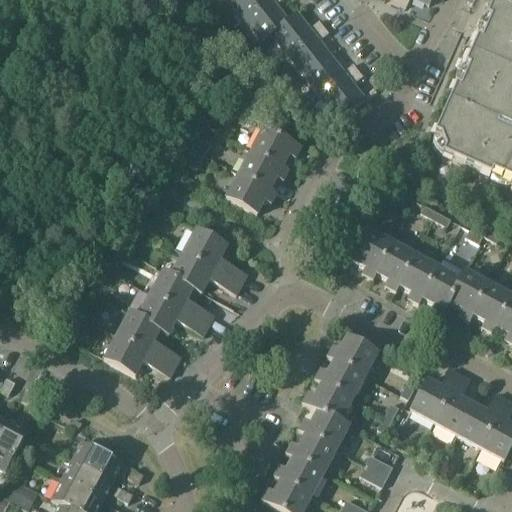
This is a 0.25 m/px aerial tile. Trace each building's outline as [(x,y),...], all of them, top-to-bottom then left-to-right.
[(228,0),(227,1),(244,23),(273,0),(228,0)] [(283,0),(273,0),(244,23),(261,45),(270,38),(288,24),(287,23),(275,8),(284,0),(283,0)] [(393,0),(391,5),(399,8),(402,0),(393,0)] [(402,0),(399,8),(405,11),(410,0),(429,9),(432,0),(402,0)] [(489,25),(480,46),(511,59),(511,17),(491,9),(488,17),(485,23),(489,25)] [(288,24),(270,38),(287,59),(323,31),(318,24),(309,32),(296,15),(287,23),(288,24)] [(323,31),(287,59),(304,81),(331,60),(318,44),(328,37),(323,31)] [(476,44),(463,71),(468,74),(511,93),(511,59),(480,46),(476,44)] [(331,60),(304,81),(321,102),(357,74),(352,68),(343,75),(331,60)] [(357,74),(321,102),(338,124),(365,103),(352,87),(362,80),(357,74)] [(454,92),(447,109),(511,137),(511,93),(468,74),(458,94),(454,92)] [(216,106),(209,120),(217,124),(224,111),(216,106)] [(511,137),(447,109),(433,140),(439,143),(443,156),(441,161),(489,182),(491,178),(511,187),(510,192),(511,192),(511,137)] [(263,132),(251,154),(281,171),(287,159),(294,163),(300,152),(263,132)] [(202,144),(195,157),(202,160),(209,148),(202,144)] [(251,154),(238,177),(269,194),(275,183),(281,186),(288,174),(281,171),(251,154)] [(195,157),(188,169),(196,173),(202,160),(195,157)] [(238,177),(225,202),(256,219),(263,205),(269,209),(276,197),(269,194),(238,177)] [(392,187),(388,194),(389,195),(402,202),(403,199),(406,194),(392,187)] [(424,210),(419,217),(432,224),(437,217),(424,209),(424,210)] [(437,217),(432,224),(445,231),(449,224),(437,217)] [(367,233),(351,265),(364,272),(361,278),(373,285),(376,278),(393,247),(378,239),(369,234),(367,233)] [(486,233),(482,240),(495,247),(499,239),(486,233)] [(195,234),(182,257),(241,289),(247,278),(219,263),(226,250),(195,234)] [(468,234),(464,241),(478,249),(482,241),(468,234)] [(393,247),(376,278),(387,284),(384,291),(395,297),(399,290),(415,259),(393,247)] [(182,257),(170,279),(193,291),(192,293),(200,298),(208,284),(235,299),(241,289),(182,257)] [(415,259),(399,290),(410,297),(407,303),(418,309),(422,303),(438,272),(415,259)] [(438,272),(422,303),(433,309),(429,315),(440,321),(441,321),(442,320),(449,306),(461,284),(459,283),(438,272)] [(162,275),(149,299),(207,330),(213,320),(185,305),(192,293),(193,291),(170,279),(162,275)] [(461,284),(449,306),(460,312),(457,319),(469,325),(473,319),(489,288),(463,275),(459,283),(461,284)] [(489,288),(473,319),(484,325),(481,332),(492,338),(495,331),(511,301),(489,288)] [(149,299),(137,321),(160,333),(158,335),(167,340),(174,326),(201,340),(207,330),(149,299)] [(511,300),(511,301),(495,331),(507,338),(504,344),(511,348),(511,300)] [(128,316),(115,340),(175,372),(180,361),(153,346),(158,335),(160,333),(137,321),(128,316)] [(103,363),(134,380),(141,367),(169,382),(175,372),(115,340),(103,363)] [(331,350),(326,361),(333,365),(363,381),(376,357),(345,341),(338,354),(331,350)] [(319,373),(313,384),(320,388),(350,405),(363,381),(333,365),(326,377),(319,373)] [(426,383),(409,415),(433,428),(459,379),(449,374),(440,391),(426,383)] [(459,379),(433,428),(456,440),(473,408),(460,402),(469,384),(459,379)] [(3,388),(0,393),(9,398),(14,387),(6,383),(3,388)] [(406,387),(399,400),(407,404),(414,390),(406,387)] [(301,407),(300,407),(302,408),(315,415),(338,428),(339,425),(350,405),(320,388),(314,400),(307,396),(301,407)] [(25,393),(19,404),(28,408),(33,398),(33,397),(25,393)] [(473,408),(456,440),(479,452),(505,404),(494,398),(485,415),(473,408)] [(511,407),(505,404),(479,452),(502,465),(511,445),(511,429),(506,426),(511,414),(511,407)] [(387,412),(383,420),(391,424),(397,411),(390,407),(387,412)] [(303,423),(296,435),(303,438),(334,455),(348,430),(339,425),(338,428),(315,415),(309,427),(303,423)] [(383,420),(376,433),(383,437),(391,424),(383,420)] [(73,423),(69,430),(77,434),(81,427),(73,423)] [(8,425),(0,439),(0,472),(6,476),(27,435),(8,425)] [(290,448),(284,458),(291,462),(322,478),(334,455),(303,438),(296,451),(290,448)] [(81,446),(71,466),(111,487),(122,468),(81,446)] [(369,460),(364,470),(386,481),(391,471),(369,460)] [(278,470),(272,481),(278,485),(309,501),(322,478),(291,462),(285,474),(278,470)] [(71,466),(61,485),(101,506),(111,487),(71,466)] [(364,470),(358,480),(380,492),(386,481),(364,470)] [(131,473),(126,482),(137,488),(138,488),(143,479),(142,479),(131,473)] [(14,485),(4,503),(10,506),(20,511),(29,511),(37,498),(14,485)] [(61,485),(50,505),(58,509),(59,508),(66,511),(97,511),(101,506),(61,485)] [(266,493),(260,504),(274,511),(303,511),(309,501),(278,485),(272,496),(266,493)] [(121,493),(116,501),(127,507),(127,508),(132,499),(131,498),(121,493)] [(1,501),(0,502),(0,510),(2,511),(6,511),(10,506),(4,503),(1,501)]
